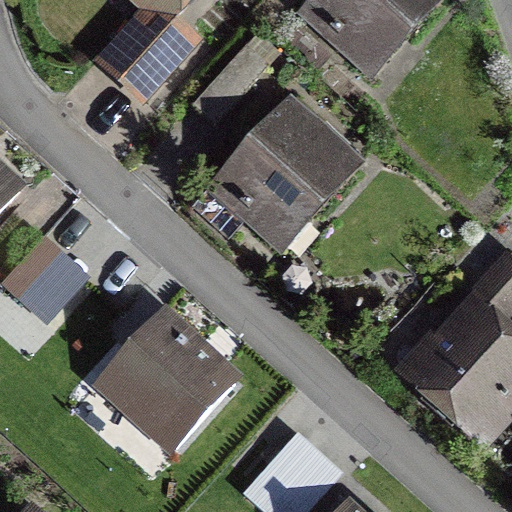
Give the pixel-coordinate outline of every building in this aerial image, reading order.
[(146,0),(168,19),(184,0),(146,0)] [(314,0),(304,11),(367,68),(428,0),(314,0)] [(182,56),(160,36),(120,81),(142,101),(182,56)] [(247,47),(193,107),(216,127),(269,67),(247,47)] [(229,241),(249,218),(277,243),(351,161),(287,104),(214,186),(199,202),(200,214),(229,241)] [(0,173),(0,214),(20,192),(0,173)] [(26,348),(48,324),(60,310),(38,291),(66,260),(44,240),(4,284),(22,301),(5,319),(19,332),(14,337),(1,324),(0,325),(0,356),(15,371),(31,353),(26,348)] [(468,315),(436,351),(432,347),(430,350),(409,373),(473,432),(500,402),(505,406),(507,403),(511,397),(511,341),(494,325),(511,305),(511,260),(508,256),(467,301),(466,299),(464,301),(466,303),(461,308),(468,315)] [(160,318),(103,381),(177,448),(234,385),(160,318)] [(278,511),(314,511),(348,475),(314,444),(264,499),(278,511)]
